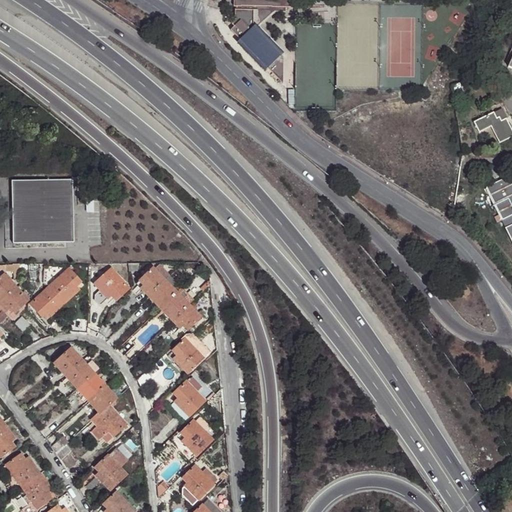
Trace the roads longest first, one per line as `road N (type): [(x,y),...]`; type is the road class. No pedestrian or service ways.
road 1 (motorway): [(479,511),(358,325),(233,172),(153,95),(26,0)]
road 2 (motorway): [(0,31),(136,127),(283,268),(378,389),(458,511)]
road 3 (motorway): [(511,343),(460,329),(392,251),(299,165),(70,0)]
road 4 (motorway): [(0,58),(119,153),(236,283),(262,335),(272,393),(273,511)]
road 5 (unclassified): [(202,37),(314,151),(475,262)]
road 6 (residential): [(154,511),(139,404),(108,351),(67,337),(0,373)]
road 7 (residential): [(237,511),(218,297)]
road 8 (residential): [(83,511),(0,386)]
road 9 (motorway): [(312,511),(339,487),(363,480),(395,485),(430,511)]
